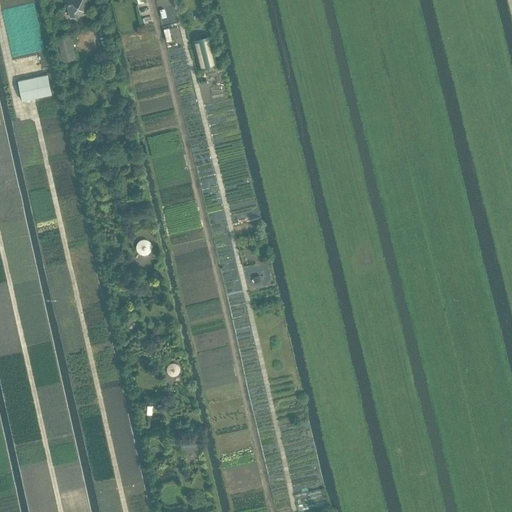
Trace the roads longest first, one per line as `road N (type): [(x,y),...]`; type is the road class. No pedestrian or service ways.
road 1 (track): [(271,511),(152,0)]
road 2 (track): [(295,511),(176,0)]
road 3 (track): [(193,511),(87,58)]
